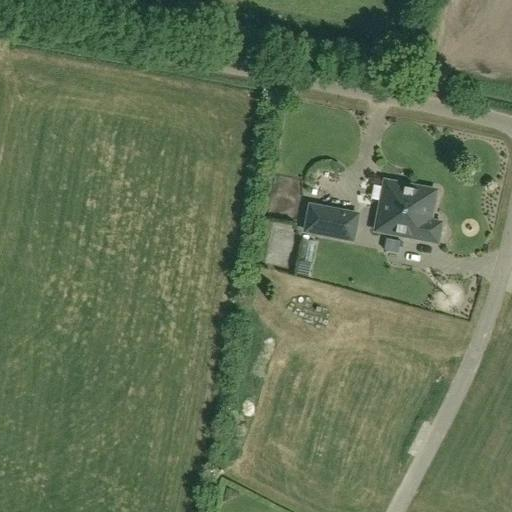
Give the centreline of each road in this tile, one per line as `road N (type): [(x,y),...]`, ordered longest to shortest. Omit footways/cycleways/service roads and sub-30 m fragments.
road 1 (unclassified): [(511,125),(0,26)]
road 2 (residential): [(511,227),(476,355),(395,511)]
